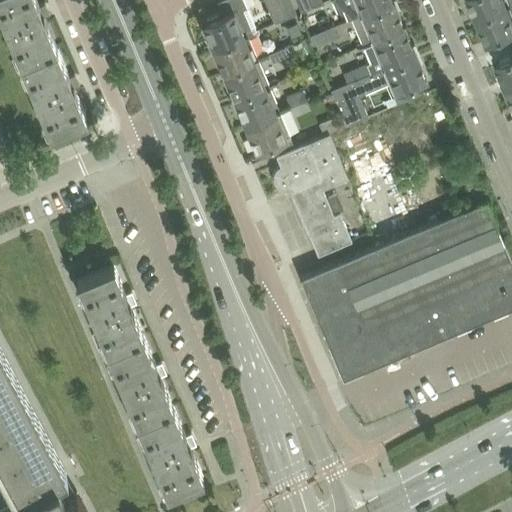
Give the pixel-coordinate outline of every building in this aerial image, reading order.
[(50,12),(45,1),(40,3),(38,0),(0,0),(0,12),(20,60),(57,44),(46,20),(44,15),(50,12)] [(248,33),(238,10),(246,7),(243,0),(221,0),(220,4),(224,14),(218,16),(217,14),(208,18),(209,20),(203,22),(214,47),(248,33)] [(285,17),(278,0),(265,0),(274,21),(285,17)] [(290,0),(278,0),(285,17),(296,12),(290,0)] [(312,6),(309,0),(295,0),(300,11),(312,6)] [(393,0),(334,0),(339,10),(344,8),(349,19),(353,17),(393,0)] [(404,24),(393,0),(353,17),(364,41),(370,39),(382,33),(385,39),(398,33),(396,27),(404,24)] [(511,0),(472,0),(479,17),(511,3),(511,0)] [(511,30),(511,3),(479,17),(489,40),(494,38),(495,40),(504,37),(503,34),(511,30)] [(416,53),(404,24),(396,27),(398,33),(385,39),(382,33),(370,39),(371,42),(364,45),(371,62),(368,63),(371,72),(382,67),(416,53)] [(327,27),(310,35),(315,46),(333,39),(327,27)] [(248,33),(214,47),(224,71),(258,57),(248,33)] [(87,116),(76,91),(74,85),(79,83),(74,72),(69,74),(57,44),(20,60),(41,110),(50,131),(87,116)] [(273,62),(290,55),(286,45),(269,52),(273,62)] [(415,82),(426,78),(416,53),(382,67),(371,72),(348,81),(332,88),(342,113),(347,124),(369,114),(364,103),(362,104),(358,93),(388,80),(397,103),(420,93),(415,82)] [(508,85),(511,83),(511,56),(511,54),(502,58),(503,60),(498,62),(508,85)] [(270,86),(258,57),(224,71),(236,100),(244,97),(242,91),(255,85),(258,91),(270,86)] [(371,72),(368,63),(352,70),(344,73),(348,81),(371,72)] [(244,97),(236,100),(246,124),(280,110),(270,86),(258,91),(255,85),(242,91),(244,97)] [(287,97),(291,105),(306,99),(303,90),(287,97)] [(310,108),(306,99),(291,105),(295,115),(310,108)] [(290,135),(280,110),(246,124),(257,149),(290,135)] [(347,124),(342,113),(320,122),(324,133),(330,131),(347,124)] [(334,212),(323,186),(348,175),(330,131),(324,133),(295,146),(279,152),(276,154),(277,155),(280,153),(283,160),(279,162),(280,164),(277,166),(275,169),(273,173),(273,177),(274,180),(276,184),(279,186),(283,188),(287,188),(290,188),(291,190),(295,188),(298,196),(295,198),(295,199),(299,197),(302,205),(298,207),(299,208),(303,206),(306,214),(302,216),(303,217),(306,216),(310,223),(306,225),(306,226),(307,226),(318,252),(317,252),(318,253),(336,245),(352,238),(340,210),(334,212)] [(511,303),(511,257),(486,197),(302,274),(344,374),(401,350),(404,357),(413,354),(410,346),(511,303)] [(131,303),(137,300),(132,289),(126,291),(114,260),(91,270),(84,273),(77,276),(107,348),(144,332),(131,303)] [(161,373),(167,371),(162,359),(156,362),(144,332),(107,348),(137,418),(174,403),(161,373)] [(89,511),(77,489),(75,489),(66,472),(67,471),(0,343),(0,456),(29,511),(89,511)] [(197,442),(192,430),(186,432),(174,403),(137,418),(167,490),(204,474),(191,444),(197,442)]
